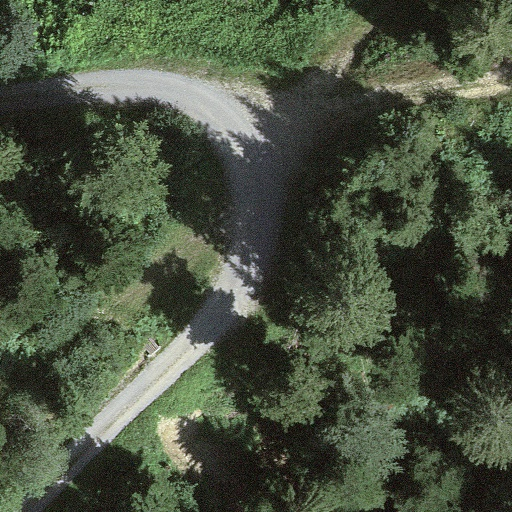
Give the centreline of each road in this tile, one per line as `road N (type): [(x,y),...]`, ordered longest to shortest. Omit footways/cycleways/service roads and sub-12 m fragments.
road 1 (track): [(0,97),(128,88),(189,102),(229,138),(247,201),(238,270),(213,318),(21,511)]
road 2 (track): [(0,395),(247,201)]
road 3 (track): [(241,167),(305,122),(377,0)]
road 4 (track): [(305,122),(511,78)]
